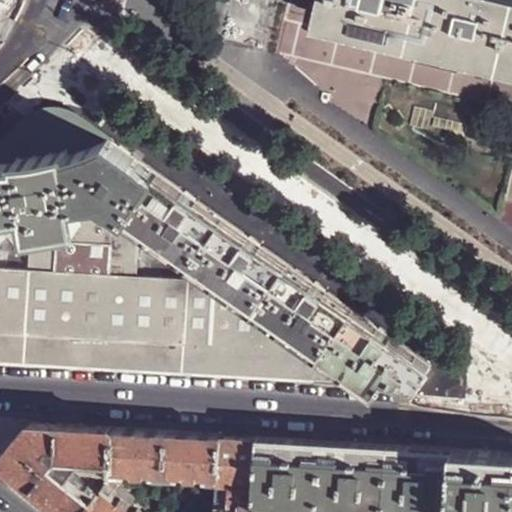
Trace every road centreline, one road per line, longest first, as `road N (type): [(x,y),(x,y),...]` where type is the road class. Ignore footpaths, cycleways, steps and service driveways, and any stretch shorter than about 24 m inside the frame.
road 1 (tertiary): [(511,313),(81,5)]
road 2 (secondary): [(0,388),(511,427)]
road 3 (tertiary): [(0,103),(41,65),(81,5)]
